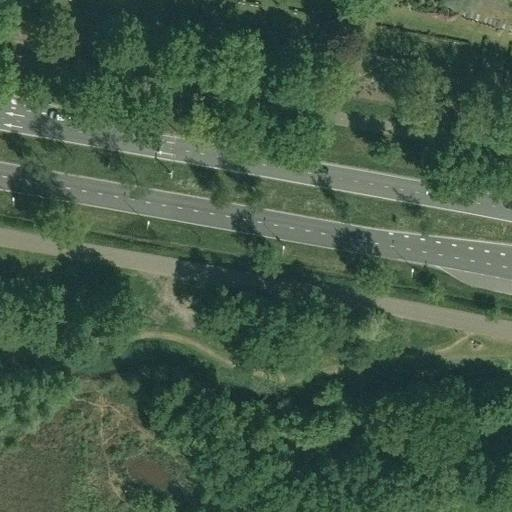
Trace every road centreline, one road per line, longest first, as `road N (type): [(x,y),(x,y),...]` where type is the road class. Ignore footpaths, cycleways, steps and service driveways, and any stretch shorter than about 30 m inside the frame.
road 1 (residential): [(0,236),(511,333)]
road 2 (primary): [(0,176),(511,270)]
road 3 (primary): [(511,211),(0,118)]
